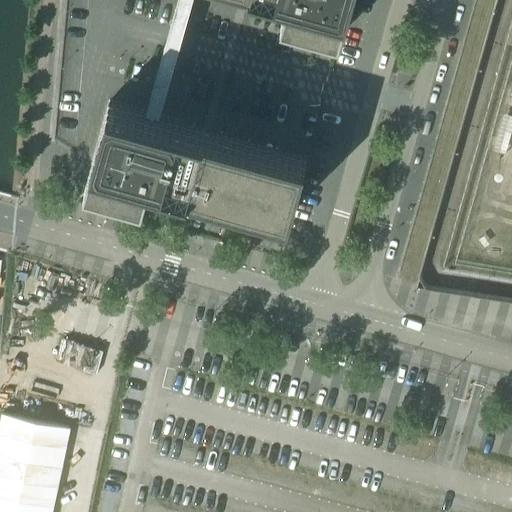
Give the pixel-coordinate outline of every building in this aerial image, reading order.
[(152,114),(185,0),(174,0),(142,111),(152,114)] [(293,0),(287,23),(339,37),(349,0),(293,0)] [(142,111),(108,102),(84,188),(136,202),(144,175),(289,216),(306,157),(152,114),(142,111)] [(179,347),(156,428),(427,505),(450,424),(179,347)] [(51,511),(70,426),(2,412),(0,420),(0,511),(51,511)] [(511,511),(511,441),(491,436),(469,511),(511,511)] [(219,511),(148,492),(142,511),(219,511)]
